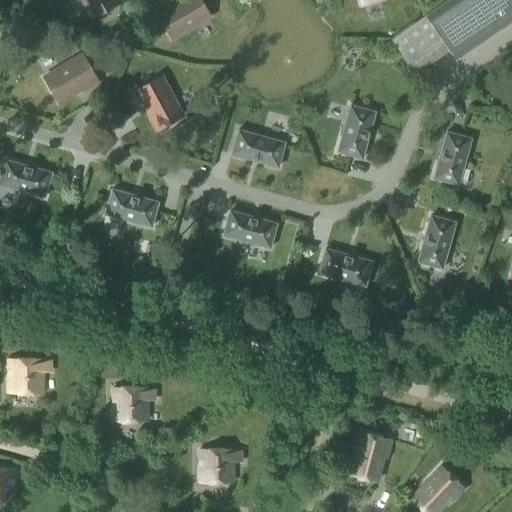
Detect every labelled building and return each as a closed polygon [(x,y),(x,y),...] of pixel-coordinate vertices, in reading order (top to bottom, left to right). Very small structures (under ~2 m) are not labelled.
[(82,0),(92,17),(119,3),(117,0),(82,0)] [(208,16),(198,0),(182,0),(173,6),(171,3),(155,13),(171,39),(208,16)] [(511,0),(448,0),(424,16),(448,51),(452,56),(511,14),(511,0)] [(81,56),(44,79),(58,102),(79,89),(81,92),(97,82),(81,56)] [(160,78),(133,92),(142,109),(145,107),(157,129),(181,116),(160,78)] [(361,159),(374,113),(349,106),(336,153),(361,159)] [(230,155),(277,168),(284,143),(237,130),(230,155)] [(458,186),(470,139),(446,132),(433,179),(458,186)] [(0,174),(0,185),(44,198),(51,173),(4,160),(0,174)] [(151,228),(157,203),(111,190),(104,214),(151,228)] [(223,236),(269,249),(276,224),(230,211),(223,236)] [(441,270),(454,223),(430,216),(416,263),(441,270)] [(318,274),(365,287),(371,262),(325,249),(318,274)] [(45,396),(46,362),(12,362),(12,395),(45,396)] [(113,421),(146,421),(146,388),(113,388),(113,421)] [(386,458),(390,440),(361,433),(350,475),(376,482),(383,457),(386,458)] [(235,487),(235,454),(202,454),(202,487),(235,487)] [(450,502),(463,489),(440,468),(410,500),(423,511),(436,511),(448,500),(450,502)] [(0,504),(15,504),(15,471),(0,470),(0,504)]
